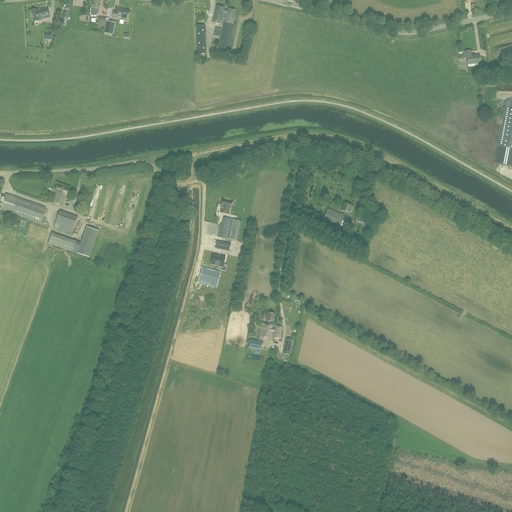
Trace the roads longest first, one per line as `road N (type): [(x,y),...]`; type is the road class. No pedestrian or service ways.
road 1 (unclassified): [(511,245),(375,167),(335,153),(270,154),(181,184),(139,161),(0,173)]
road 2 (unclassified): [(511,10),(398,32),(268,0)]
